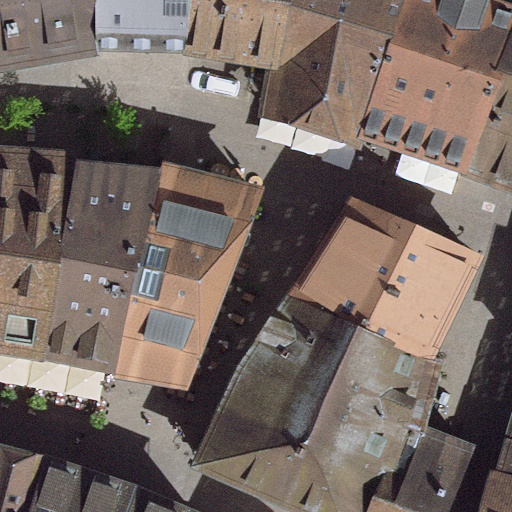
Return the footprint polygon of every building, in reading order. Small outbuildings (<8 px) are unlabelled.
[(0,0),(0,59),(82,49),(95,48),(93,0),(0,0)] [(181,49),(185,0),(93,0),(95,48),(181,49)] [(248,61),(271,65),(273,66),(286,0),(185,0),(181,49),(248,61)] [(273,107),(355,133),(398,0),(286,0),(273,66),(271,65),(269,76),(261,107),(272,110),(273,107)] [(511,18),(466,3),(457,0),(398,0),(355,133),(461,168),(511,34),(511,18)] [(511,34),(461,168),(511,187),(511,34)] [(0,345),(40,352),(74,167),(0,164),(0,345)] [(40,352),(106,366),(155,177),(74,167),(40,352)] [(253,198),(155,177),(106,366),(146,372),(183,378),(253,198)] [(362,208),(351,204),(346,215),(348,216),(307,280),(285,302),(420,357),(427,342),(463,265),(467,267),(473,255),(461,250),(459,253),(361,210),(362,208)] [(232,380),(392,449),(413,459),(426,425),(445,362),(420,357),(285,302),(232,380)] [(193,464),(295,511),(364,511),(392,449),(232,380),(193,464)] [(413,459),(392,449),(364,511),(449,511),(478,448),(426,425),(413,459)] [(511,442),(510,442),(501,475),(511,478),(511,442)] [(0,511),(26,511),(38,468),(0,457),(0,511)] [(163,511),(128,497),(38,468),(26,511),(163,511)] [(511,511),(511,478),(501,475),(489,511),(511,511)]
